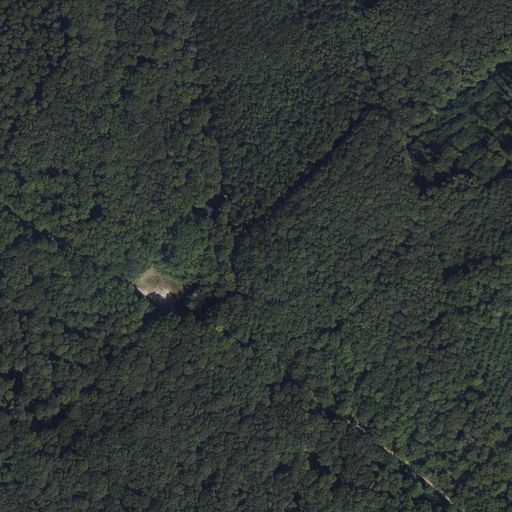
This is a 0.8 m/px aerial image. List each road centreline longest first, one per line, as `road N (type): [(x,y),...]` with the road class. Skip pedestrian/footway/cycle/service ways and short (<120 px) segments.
road 1 (track): [(0,204),(165,305),(469,511)]
road 2 (track): [(186,0),(253,365)]
road 3 (track): [(386,89),(230,249)]
